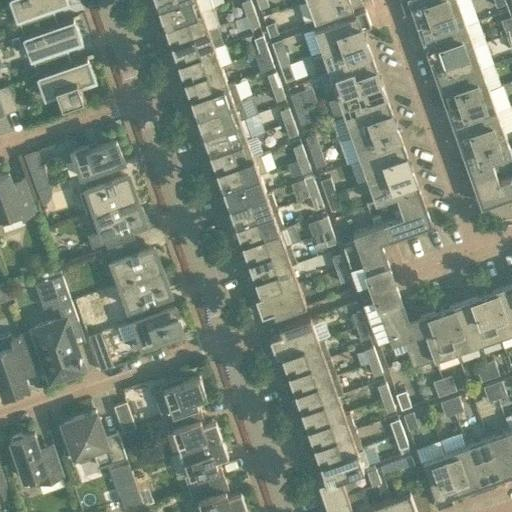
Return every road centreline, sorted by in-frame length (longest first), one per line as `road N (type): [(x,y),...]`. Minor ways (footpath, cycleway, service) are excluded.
road 1 (residential): [(479,246),(469,239),(395,18),(381,0)]
road 2 (residential): [(140,97),(226,338)]
road 3 (residential): [(0,416),(226,338)]
road 4 (residential): [(226,338),(288,511)]
road 5 (residential): [(0,146),(140,97)]
